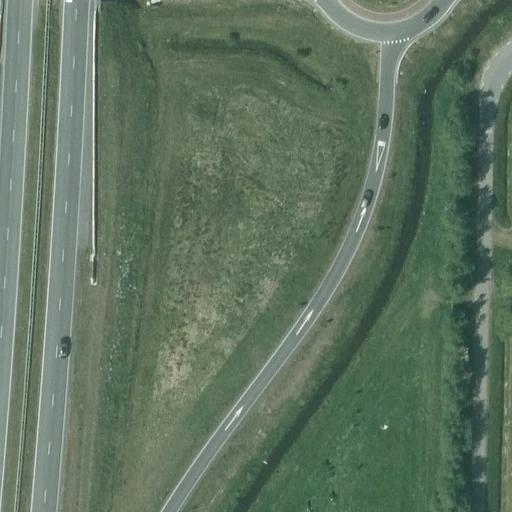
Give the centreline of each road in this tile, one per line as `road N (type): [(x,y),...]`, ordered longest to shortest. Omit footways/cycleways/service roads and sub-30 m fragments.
road 1 (trunk): [(168,511),(336,276),(374,173),(388,33)]
road 2 (trunk): [(43,511),(75,0)]
road 3 (unclassified): [(475,511),(487,94),(511,50)]
road 4 (trunk): [(18,0),(0,330)]
